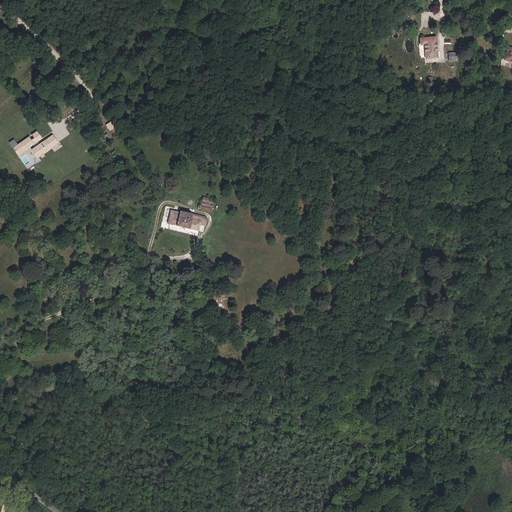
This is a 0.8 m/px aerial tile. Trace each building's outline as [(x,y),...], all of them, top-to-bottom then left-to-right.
[(419,39),(419,45),(423,44),(425,59),(437,58),(435,38),(419,39)] [(32,134),(32,135),(19,144),(15,139),(11,142),(19,155),(44,138),(39,130),(32,134)] [(36,158),(58,143),(53,136),(33,149),(36,153),(34,155),(36,158)] [(214,211),(215,200),(204,199),(203,210),(214,211)] [(188,213),(180,212),(180,213),(173,212),(172,211),(169,224),(200,231),(201,225),(206,226),(207,219),(205,217),(192,214),(191,217),(188,216),(188,213)]
